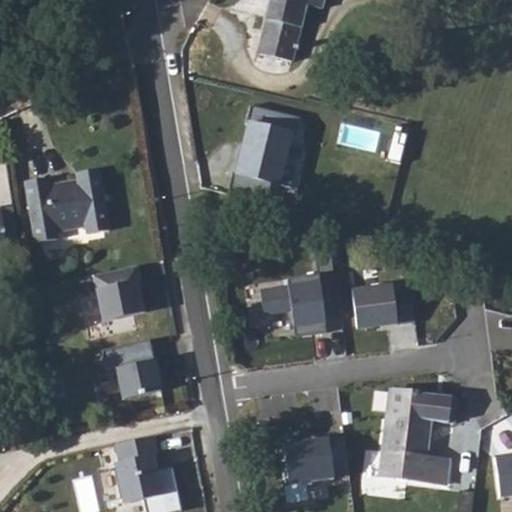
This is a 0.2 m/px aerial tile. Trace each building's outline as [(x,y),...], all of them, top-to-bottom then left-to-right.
[(268,0),(264,19),(299,28),(305,5),(301,4),(301,0),(268,0)] [(299,28),(264,19),(254,53),(290,62),(299,28)] [(252,110),(230,193),(274,206),(299,118),(252,110)] [(53,175),(33,178),(43,241),(63,238),(63,230),(95,225),(96,231),(116,228),(106,166),(86,169),(87,176),(55,182),(53,175)] [(0,249),(8,248),(1,204),(0,204),(0,249)] [(105,322),(148,312),(138,265),(95,275),(105,322)] [(295,327),(327,324),(321,276),(290,279),(290,285),(259,288),(262,318),(293,313),(295,327)] [(393,287),(352,292),(356,328),(412,320),(409,291),(394,294),(393,287)] [(161,341),(114,351),(118,369),(127,367),(135,400),(172,392),(161,341)] [(451,395),(384,388),(376,475),(443,482),(446,458),(424,456),(428,421),(449,422),(451,395)] [(283,443),(289,484),(336,480),(330,437),(283,443)] [(157,442),(118,449),(122,467),(117,468),(124,509),(163,501),(156,462),(160,461),(157,442)] [(511,454),(496,457),(502,499),(511,497),(511,454)]
